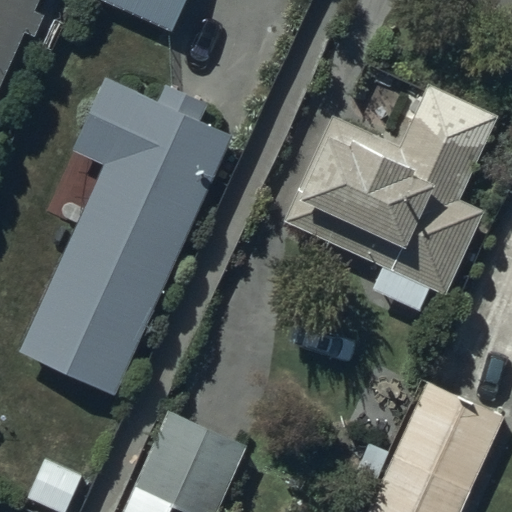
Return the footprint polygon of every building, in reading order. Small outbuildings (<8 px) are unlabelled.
[(45,0),(0,0),(0,76),(28,17),(37,20),(46,0),(45,0)] [(183,0),(123,0),(173,22),(183,0)] [(72,137),(103,151),(20,337),(116,380),(233,119),(201,105),(208,89),(165,70),(157,87),(105,64),(72,137)] [(368,115),(329,98),(281,210),(382,252),(371,277),(420,298),(430,276),(447,283),(484,195),(459,184),(495,99),(424,69),(413,96),(381,83),(368,115)] [(452,511),(502,404),(425,369),(359,511),(452,511)] [(248,433),(170,397),(117,511),(165,511),(175,492),(213,509),(248,433)]
